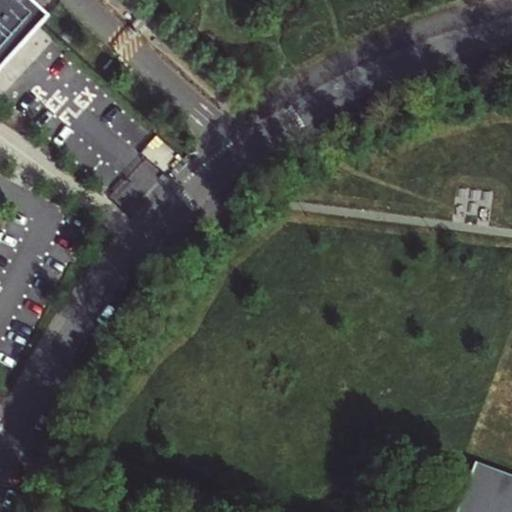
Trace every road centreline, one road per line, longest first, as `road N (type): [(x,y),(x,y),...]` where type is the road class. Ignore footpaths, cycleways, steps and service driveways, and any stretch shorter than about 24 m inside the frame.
road 1 (tertiary): [(0,474),(46,373),(122,263),(242,152)]
road 2 (tertiary): [(242,152),(370,77),(511,32)]
road 3 (residential): [(242,152),(76,0)]
